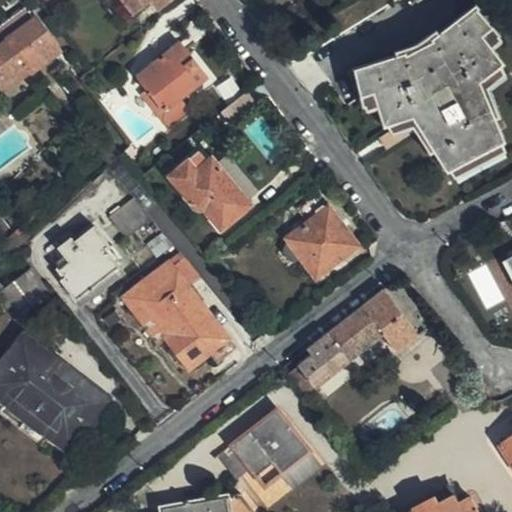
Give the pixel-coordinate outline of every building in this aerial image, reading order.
[(123,0),(134,15),(153,1),(160,10),(172,0),(123,0)] [(59,52),(25,7),(0,25),(0,88),(0,89),(27,69),(30,73),(59,52)] [(500,141),(476,81),(500,63),(485,46),(497,35),(471,8),(427,39),(394,56),(352,66),(359,105),(374,103),(376,107),(378,115),(380,127),(407,117),(410,119),(445,169),(500,141)] [(205,77),(180,45),(137,76),(147,90),(152,96),(147,100),(165,124),(171,125),(185,115),(186,110),(177,98),(205,77)] [(152,96),(147,90),(142,94),(147,100),(152,96)] [(246,92),(221,112),(229,124),(254,103),(246,92)] [(349,109),(352,121),(378,115),(376,107),(374,103),(349,109)] [(212,160),(206,166),(197,155),(170,177),(196,207),(205,210),(221,229),(250,207),(216,165),(212,160)] [(358,248),(329,209),(327,209),(322,206),(315,197),(296,211),(306,225),(287,241),(289,244),(283,249),(280,257),(287,265),(295,263),(301,258),(316,279),(358,248)] [(151,220),(134,199),(110,219),(128,239),(151,220)] [(18,234),(26,242),(35,233),(27,225),(18,234)] [(114,263),(105,251),(109,248),(94,226),(73,240),(71,236),(57,246),(67,260),(57,267),(60,270),(64,276),(60,280),(76,300),(118,269),(114,263)] [(18,252),(27,244),(26,242),(18,234),(11,240),(14,243),(6,251),(10,259),(18,252)] [(171,245),(162,234),(147,246),(156,258),(171,245)] [(120,259),(111,246),(109,248),(105,251),(114,263),(120,259)] [(204,284),(178,253),(167,262),(171,266),(192,293),(204,284)] [(154,280),(171,266),(167,262),(150,275),(154,280)] [(472,271),(488,305),(505,298),(489,263),(472,271)] [(166,340),(172,347),(171,352),(179,363),(184,364),(191,371),(212,355),(220,367),(239,353),(192,293),(171,266),(154,280),(150,275),(138,286),(142,291),(137,293),(134,298),(135,305),(130,308),(143,324),(155,315),(169,334),(165,337),(166,340)] [(51,294),(31,269),(4,289),(1,285),(0,285),(0,294),(9,306),(14,303),(21,315),(51,294)] [(55,273),(60,280),(64,276),(60,270),(55,273)] [(142,291),(138,286),(122,298),(130,308),(135,305),(134,298),(137,293),(142,291)] [(288,371),(304,392),(381,335),(386,340),(408,324),(399,311),(395,312),(378,291),(315,339),(321,346),(288,371)] [(155,315),(143,324),(159,346),(166,340),(165,337),(169,334),(155,315)] [(105,402),(25,339),(0,371),(0,395),(69,449),(105,402)] [(267,395),(220,433),(236,454),(249,471),(268,457),(297,433),(267,395)] [(511,418),(511,419),(511,432),(499,441),(511,459),(511,418)] [(217,435),(233,456),(236,454),(220,433),(217,435)] [(308,448),(297,433),(268,457),(280,472),(308,448)] [(223,464),(233,456),(217,435),(208,444),(223,464)] [(477,511),(470,497),(451,504),(446,495),(437,499),(435,495),(414,505),(415,510),(411,511),(477,511)] [(245,511),(246,511),(230,496),(226,496),(147,509),(147,511),(245,511)]
